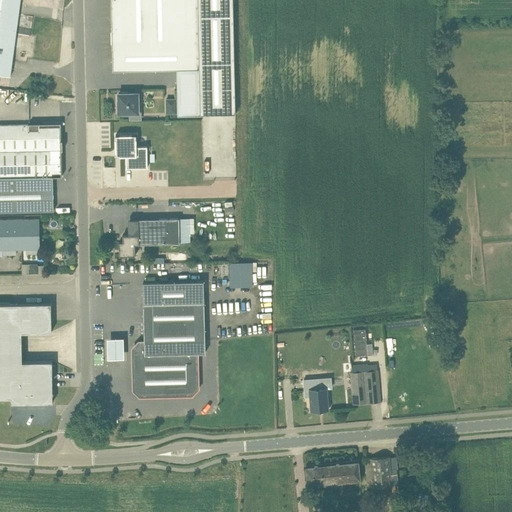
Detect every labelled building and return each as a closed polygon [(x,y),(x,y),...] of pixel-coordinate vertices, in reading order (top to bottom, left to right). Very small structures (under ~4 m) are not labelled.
[(0,0),(0,74),(11,76),(20,0),(0,0)] [(111,0),(113,64),(113,70),(176,69),(177,69),(178,114),(201,114),(235,113),(233,0),(111,0)] [(117,96),(117,103),(119,103),(119,113),(130,113),(130,119),(141,119),(141,103),(138,103),(138,93),(128,93),(128,92),(120,92),(121,93),(119,93),(119,96),(117,96)] [(167,99),(167,113),(177,113),(176,99),(167,99)] [(0,124),(0,177),(53,176),(61,176),(60,124),(0,124)] [(137,134),(116,135),(116,156),(126,156),(127,168),(148,167),(147,146),(137,146),(137,134)] [(53,176),(0,177),(0,211),(54,211),(53,176)] [(0,219),(0,249),(40,248),(40,218),(0,219)] [(119,241),(119,256),(136,255),(135,244),(180,243),(179,218),(132,219),(128,223),(129,235),(123,235),(123,241),(119,241)] [(230,262),(230,286),(252,286),(252,262),(230,262)] [(37,265),(37,273),(46,273),(45,265),(37,265)] [(204,282),(164,283),(143,284),(144,302),(144,303),(145,343),(140,343),(135,349),(136,389),(141,394),(191,393),(197,387),(196,353),(206,352),(204,302),(204,282)] [(51,303),(0,303),(0,397),(12,398),(12,403),(43,402),(43,392),(53,392),(52,361),(22,362),(22,332),(52,331),(51,303)] [(366,328),(354,329),(356,355),(373,354),(372,343),(367,344),(366,328)] [(122,338),(106,338),(106,358),(123,358),(122,338)] [(400,375),(395,375),(396,379),(397,389),(409,388),(410,397),(410,402),(434,399),(433,391),(440,390),(438,367),(436,367),(436,368),(429,369),(430,382),(409,384),(409,375),(400,376),(400,375)] [(369,371),(350,372),(353,404),(381,402),(378,370),(369,371)] [(316,379),(304,380),(306,396),(310,396),(311,411),(328,409),(327,388),(316,389),(316,379)] [(370,458),(365,459),(368,488),(373,487),(374,496),(394,494),(398,493),(397,484),(398,484),(397,474),(396,474),(392,475),(391,470),(396,470),(395,460),(390,461),(390,456),(370,458)] [(306,465),(308,485),(360,480),(358,459),(306,465)]
